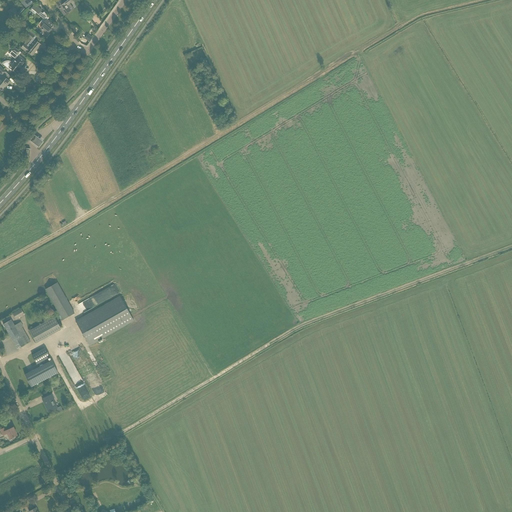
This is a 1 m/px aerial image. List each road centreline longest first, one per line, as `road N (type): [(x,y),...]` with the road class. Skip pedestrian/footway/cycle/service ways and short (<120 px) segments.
road 1 (track): [(0,264),(400,24)]
road 2 (primary): [(0,201),(154,0)]
road 3 (unclassified): [(68,511),(0,367)]
